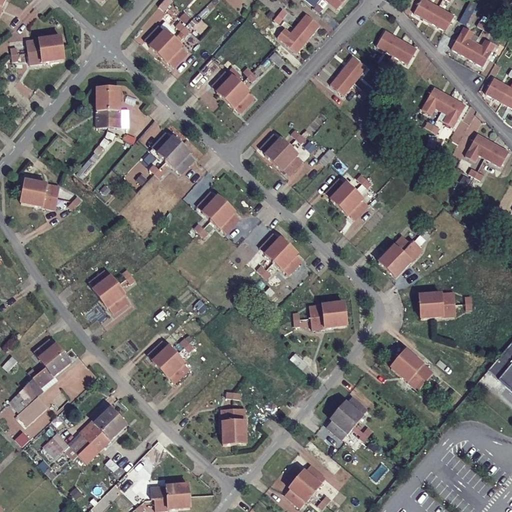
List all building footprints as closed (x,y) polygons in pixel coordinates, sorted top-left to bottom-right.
[(160,0),(156,5),(161,10),(169,0),(160,0)] [(323,0),(324,0),(323,0),(305,0),(315,8),(321,0),(323,0)] [(323,0),(324,0),(337,12),(347,0),(323,0)] [(430,24),(440,7),(428,0),(423,0),(414,15),(430,24)] [(450,12),(440,7),(430,24),(446,33),(461,6),(455,3),(450,12)] [(296,30),(309,41),(320,27),(308,16),(296,30)] [(478,28),(483,32),(486,26),(481,23),(478,28)] [(161,30),(159,29),(145,43),(151,49),(150,50),(159,58),(175,42),(170,38),(175,33),(166,24),(161,30)] [(177,29),(182,34),(186,30),(187,29),(182,24),(177,29)] [(492,29),(486,26),(483,32),(489,35),(492,29)] [(186,30),(182,34),(187,39),(192,34),(187,29),(186,30)] [(451,51),(467,60),(476,45),(469,41),(473,34),(463,29),(451,51)] [(297,55),(309,41),(296,30),(290,36),(283,31),(279,35),(286,42),(284,45),(297,55)] [(393,57),(401,42),(386,33),(377,48),(393,57)] [(26,56),(63,51),(61,39),(24,44),(26,56)] [(467,60),(483,69),(495,47),(485,41),(481,48),(476,45),(467,60)] [(175,42),(159,58),(167,66),(168,65),(174,70),(188,55),(182,50),(183,50),(175,42)] [(417,51),(401,42),(393,57),(408,66),(417,51)] [(64,63),(63,51),(26,56),(27,68),(64,63)] [(276,67),(281,62),(274,56),(270,60),(276,67)] [(353,59),(342,73),(355,84),(367,70),(353,59)] [(226,103),(253,75),(244,67),(218,95),(226,103)] [(226,103),(235,111),(248,96),(253,100),(259,94),(255,90),(266,78),(257,70),(253,75),(226,103)] [(349,92),(355,84),(342,73),(331,87),(337,92),(334,97),(341,102),(344,98),(353,105),(357,99),(349,92)] [(494,80),(486,95),(502,105),(511,90),(494,80)] [(511,87),(511,90),(502,105),(511,110),(511,87)] [(442,114),(451,99),(435,90),(427,104),(442,114)] [(110,129),(109,92),(97,92),(98,129),(110,129)] [(120,92),(109,92),(110,129),(121,129),(120,92)] [(466,108),(451,99),(442,114),(449,118),(444,126),(452,131),(466,108)] [(423,128),(428,119),(420,115),(415,123),(423,128)] [(291,136),(296,141),(300,137),(301,136),(296,131),(291,136)] [(182,147),(173,139),(172,140),(166,135),(152,150),(158,155),(166,163),(182,147)] [(266,156),(265,157),(274,165),(289,149),(280,141),(274,136),(260,151),(266,156)] [(300,137),(296,141),(301,146),(306,141),(301,136),(300,137)] [(484,161),(493,145),(478,136),(473,144),(468,141),(464,149),(484,161)] [(95,151),(102,145),(93,137),(87,142),(95,151)] [(509,155),(493,145),(484,161),(491,165),(489,170),(497,175),(500,171),(507,174),(511,167),(505,163),(509,155)] [(166,163),(155,175),(164,183),(191,156),(182,147),(166,163)] [(361,164),(371,153),(366,148),(355,159),(361,164)] [(274,165),(282,173),(283,173),(289,178),(303,163),(297,158),(298,158),(289,149),(274,165)] [(320,163),(325,168),(336,156),(330,151),(320,163)] [(389,185),(399,174),(393,169),(383,179),(389,185)] [(338,209),(365,181),(357,173),(330,201),(338,209)] [(24,194),(68,202),(70,191),(77,192),(80,180),(67,177),(64,190),(26,183),(24,194)] [(143,188),(148,183),(144,180),(139,185),(143,188)] [(324,196),(328,200),(342,185),(338,181),(324,196)] [(374,189),(365,181),(338,209),(347,218),(374,189)] [(190,205),(197,195),(191,190),(183,201),(190,205)] [(68,202),(24,194),(21,205),(65,214),(68,202)] [(200,235),(226,207),(218,199),(185,233),(191,238),(197,233),(200,235)] [(235,215),(226,207),(200,235),(194,242),(202,249),(206,245),(235,215)] [(407,227),(416,217),(410,211),(401,221),(407,227)] [(182,230),(192,219),(186,214),(176,224),(182,230)] [(78,227),(79,220),(65,217),(64,224),(78,227)] [(387,271),(413,243),(422,233),(414,226),(379,263),(387,271)] [(267,252),(276,242),(273,238),(263,248),(267,252)] [(136,255),(148,246),(144,241),(133,250),(136,255)] [(262,277),(289,249),(281,241),(254,269),(262,277)] [(422,251),(413,243),(387,271),(396,279),(422,251)] [(289,249),(262,277),(270,285),(297,257),(289,249)] [(101,301),(131,278),(138,271),(131,262),(93,292),(101,301)] [(451,291),(465,283),(461,277),(447,285),(451,291)] [(138,287),(131,278),(101,301),(108,311),(138,287)] [(261,308),(274,294),(269,289),(256,303),(261,308)] [(420,297),(420,308),(459,306),(458,294),(420,297)] [(296,321),(307,319),(345,316),(344,304),(295,309),(296,321)] [(460,318),(459,306),(420,308),(421,320),(460,318)] [(185,322),(195,313),(191,309),(181,317),(185,322)] [(345,316),(307,319),(308,332),(346,328),(345,316)] [(153,362),(160,370),(189,344),(194,340),(186,331),(153,362)] [(488,371),(511,391),(511,343),(501,356),(488,371)] [(197,354),(189,344),(160,370),(169,380),(197,354)] [(50,368),(64,357),(57,347),(26,371),(34,381),(50,368)] [(399,361),(428,386),(435,377),(407,352),(399,361)] [(34,381),(10,403),(28,423),(42,411),(34,402),(31,404),(28,400),(49,383),(52,387),(57,383),(54,379),(71,365),(64,357),(50,368),(34,381)] [(314,375),(296,357),(292,362),(310,379),(314,375)] [(420,395),(428,386),(399,361),(391,370),(420,395)] [(34,402),(52,387),(49,383),(28,400),(31,404),(34,402)] [(435,407),(448,419),(454,411),(441,400),(435,407)] [(223,446),(234,446),(234,408),(234,401),(223,401),(223,446)] [(338,414),(367,439),(371,434),(379,441),(383,437),(346,404),(338,414)] [(246,408),(234,408),(234,446),(247,446),(246,408)] [(82,455),(86,451),(120,420),(112,411),(74,445),(82,455)] [(367,439),(338,414),(331,422),(359,448),(367,439)] [(388,436),(394,430),(382,419),(377,426),(388,436)] [(127,428),(120,420),(86,451),(93,459),(127,428)] [(57,454),(67,444),(62,439),(51,449),(57,454)] [(101,468),(111,459),(106,454),(97,463),(101,468)] [(385,480),(390,475),(378,465),(374,470),(385,480)] [(14,483),(24,473),(21,470),(11,480),(14,483)] [(305,473),(297,482),(326,507),(328,506),(332,509),(338,503),(305,473)] [(0,475),(0,490),(9,482),(1,474),(0,475)] [(124,493),(134,484),(129,479),(119,488),(124,493)] [(313,511),(321,511),(326,507),(297,482),(289,490),(313,511)] [(150,489),(151,500),(189,498),(188,486),(150,489)] [(152,511),(190,509),(189,498),(151,500),(151,511),(152,511)]
